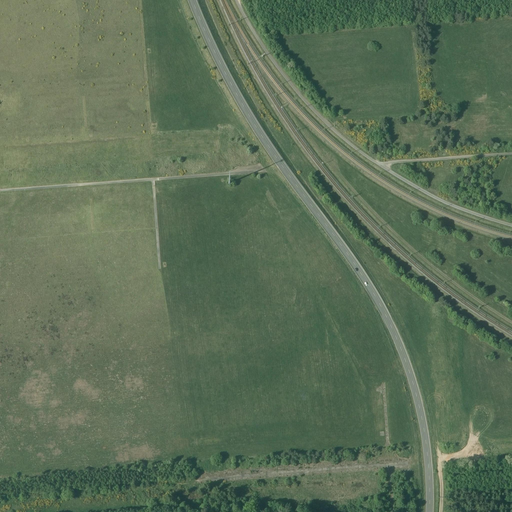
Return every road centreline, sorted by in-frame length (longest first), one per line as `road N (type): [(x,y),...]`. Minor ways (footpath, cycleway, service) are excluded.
road 1 (primary): [(429,511),(421,417),(386,316),(244,110),(192,0)]
road 2 (track): [(260,169),(0,190)]
road 3 (track): [(511,322),(393,233),(328,163)]
road 4 (track): [(409,465),(215,479)]
